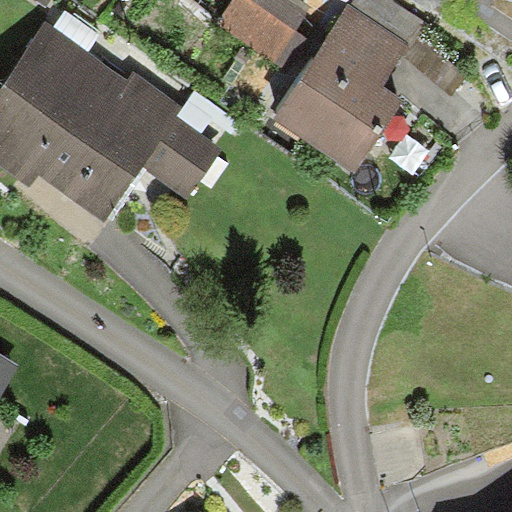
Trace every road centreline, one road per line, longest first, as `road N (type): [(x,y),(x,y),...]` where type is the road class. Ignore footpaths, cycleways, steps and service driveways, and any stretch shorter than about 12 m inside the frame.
road 1 (residential): [(357,511),(343,424),(359,310),(397,248),(511,134)]
road 2 (residential): [(0,281),(191,395),(310,511)]
